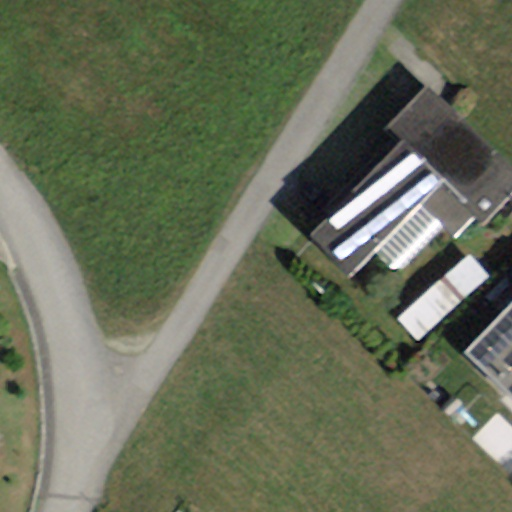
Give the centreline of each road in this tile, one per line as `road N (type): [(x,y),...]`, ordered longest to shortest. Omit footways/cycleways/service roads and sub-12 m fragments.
road 1 (unclassified): [(80,465),(376,0)]
road 2 (residential): [(0,183),(32,232),(62,310),(75,369),(80,465)]
